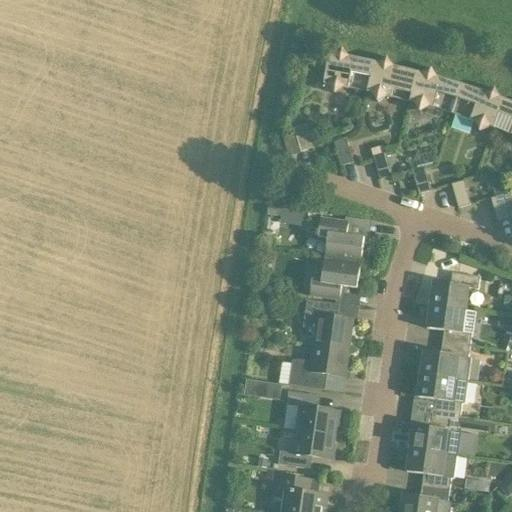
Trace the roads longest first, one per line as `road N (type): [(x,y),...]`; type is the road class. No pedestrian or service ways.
road 1 (residential): [(355,511),(358,492),(377,467),(393,343),(384,312),(419,214)]
road 2 (residential): [(419,214),(273,161)]
